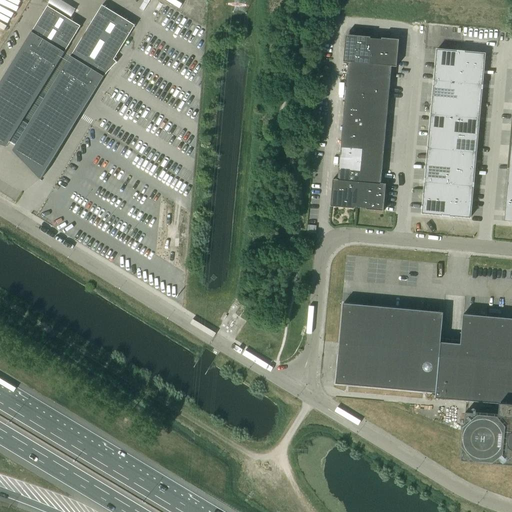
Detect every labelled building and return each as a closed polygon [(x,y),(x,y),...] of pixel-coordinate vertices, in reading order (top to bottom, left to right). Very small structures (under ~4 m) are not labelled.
[(179,3),(176,9),(208,27),(211,22),(192,11),(179,3)] [(89,92),(100,81),(117,62),(114,60),(135,25),(102,5),(71,56),(70,56),(28,125),(22,122),(81,27),(47,6),(31,32),(23,51),(26,53),(0,88),(0,131),(12,139),(10,141),(16,145),(17,142),(51,163),(86,91),(89,92)] [(343,62),(348,63),(370,65),(372,39),(370,39),(370,37),(346,35),(343,62)] [(370,65),(391,67),(396,67),(399,40),(381,38),(381,40),(372,39),(370,65)] [(460,67),(461,51),(437,49),(436,63),(436,64),(460,67)] [(484,69),(485,53),(461,51),(460,67),(484,69)] [(369,75),(370,65),(348,63),(347,73),(369,75)] [(458,82),(460,67),(436,64),(434,80),(458,82)] [(391,77),(391,67),(370,65),(369,75),(391,77)] [(482,84),(484,69),(460,67),(458,82),(482,84)] [(345,94),(367,96),(369,75),(347,73),(345,94)] [(389,98),(391,77),(369,75),(367,96),(389,98)] [(327,90),(335,90),(335,78),(326,79),(327,90)] [(457,99),(458,82),(434,80),(433,97),(457,99)] [(481,101),(482,84),(458,82),(457,99),(481,101)] [(365,118),(367,96),(345,94),(343,116),(365,118)] [(387,120),(389,98),(367,96),(365,118),(387,120)] [(455,116),(457,99),(433,97),(431,114),(455,116)] [(479,118),(481,101),(457,99),(455,116),(479,118)] [(454,133),(455,116),(431,114),(430,131),(454,133)] [(364,129),(365,118),(343,116),(342,127),(364,129)] [(477,135),(479,118),(455,116),(454,133),(477,135)] [(386,130),(387,120),(365,118),(364,129),(386,130)] [(362,150),(364,129),(342,127),(340,148),(362,150)] [(384,152),(386,130),(364,129),(362,150),(384,152)] [(452,150),(454,133),(430,131),(428,147),(452,150)] [(476,152),(477,135),(454,133),(452,150),(476,152)] [(450,167),(452,150),(428,147),(426,164),(450,167)] [(360,172),(362,150),(340,148),(338,170),(360,172)] [(382,174),(384,152),(362,150),(360,172),(382,174)] [(474,169),(476,152),(452,150),(450,167),(474,169)] [(449,184),(450,167),(426,164),(425,181),(449,184)] [(473,186),(474,169),(450,167),(449,184),(473,186)] [(359,182),(360,172),(338,170),(337,180),(359,182)] [(381,184),(382,174),(360,172),(359,182),(381,184)] [(337,180),(333,179),(330,207),(355,209),(355,208),(357,208),(359,182),(337,180)] [(447,199),(449,184),(425,181),(423,197),(447,199)] [(386,184),(381,184),(359,182),(357,208),(366,209),(366,210),(383,212),(386,184)] [(471,201),(473,186),(449,184),(447,199),(471,201)] [(446,215),(447,199),(423,197),(422,212),(446,215)] [(470,217),(471,201),(447,199),(446,215),(470,217)] [(482,268),(481,276),(492,278),(493,269),(482,268)] [(343,304),(335,384),(435,393),(435,398),(499,404),(498,416),(465,413),(461,461),(511,465),(511,319),(463,315),(460,344),(440,343),(443,313),(343,304)] [(72,428),(69,432),(92,445),(95,441),(72,428)]
